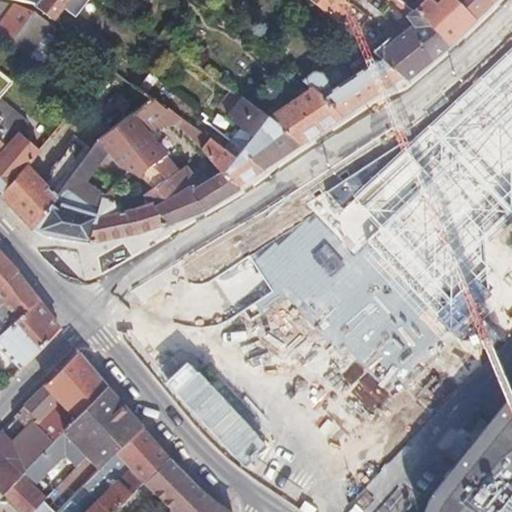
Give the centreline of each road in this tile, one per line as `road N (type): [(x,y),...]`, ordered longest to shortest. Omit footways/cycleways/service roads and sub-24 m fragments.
road 1 (residential): [(511,7),(447,69),(137,267),(81,321)]
road 2 (unknown): [(298,467),(271,428),(262,396),(281,368),(473,188)]
road 3 (unknown): [(298,467),(501,238),(473,188)]
road 4 (residential): [(266,507),(217,472),(150,405),(81,321)]
road 5 (residential): [(81,321),(0,227)]
road 6 (residential): [(81,321),(0,410)]
